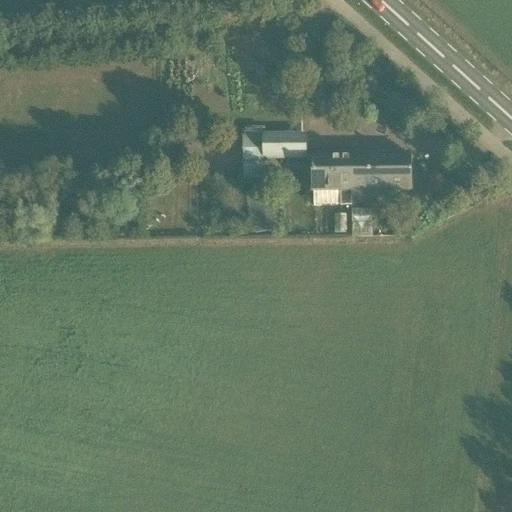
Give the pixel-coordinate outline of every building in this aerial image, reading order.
[(244,182),(271,181),(270,162),(305,161),(305,137),(243,138),(244,182)] [(352,210),(372,209),(372,200),(394,199),(394,191),(411,191),(410,156),(351,157),(352,210)] [(352,210),(351,157),(313,158),(314,207),(341,206),(341,207),(352,207),(352,210)] [(252,235),(279,231),(272,191),(245,196),(252,235)] [(355,213),(357,232),(371,230),(369,211),(355,213)]
